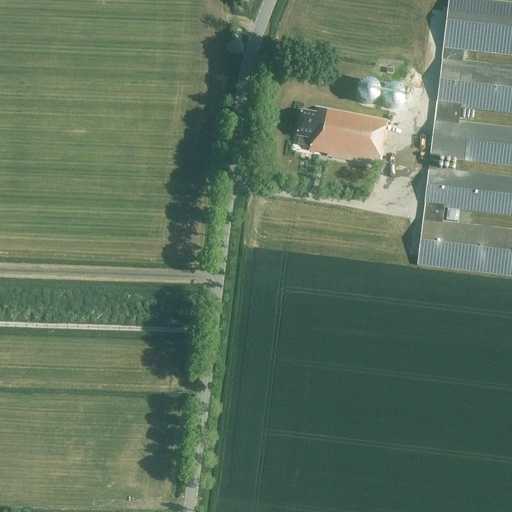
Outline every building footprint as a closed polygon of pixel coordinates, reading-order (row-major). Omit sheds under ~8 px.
[(511,4),(476,0),(448,0),(442,49),(441,58),(463,61),(464,52),(511,57),(511,4)] [(511,167),(511,127),(458,122),(460,106),(511,112),(511,66),(463,61),(441,58),(433,128),(424,206),(417,266),(511,277),(511,231),(443,223),(445,209),(511,216),(511,177),(437,168),(438,159),(511,167)] [(364,104),(366,105),(367,105),(369,105),(371,105),(372,105),(373,104),(375,103),(376,102),(377,101),(378,100),(379,99),(379,97),(380,96),(380,94),(380,93),(379,91),(379,90),(378,88),(377,87),(376,86),(375,85),(374,84),(373,83),(371,83),(370,83),(368,83),(366,83),(365,83),(364,84),(362,85),(361,85),(360,87),(359,88),(358,89),(358,91),(357,92),(357,94),(357,95),(358,97),(358,98),(359,100),(360,101),(361,102),(362,103),(363,104),(364,104)] [(397,88),(395,87),(393,87),(391,87),(389,88),(387,88),(386,89),(385,91),(383,92),(382,94),(382,96),(382,98),(382,99),(382,101),(383,103),(384,105),(385,106),(386,108),(388,109),(389,109),(391,110),(393,110),(395,110),(397,109),(399,108),(400,107),(402,106),(403,105),(404,103),(404,101),(405,99),(404,97),(404,95),(403,94),(403,92),(401,91),(400,89),(398,88),(397,88)] [(318,108),(317,116),(302,113),(297,137),(299,137),(298,145),(311,148),(310,152),(327,155),(327,157),(379,167),(388,122),(318,108)]
